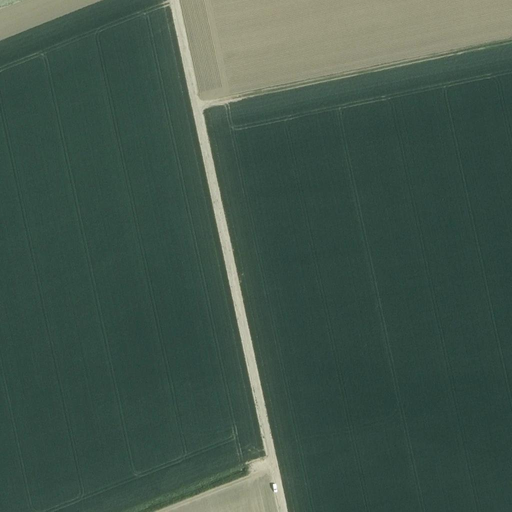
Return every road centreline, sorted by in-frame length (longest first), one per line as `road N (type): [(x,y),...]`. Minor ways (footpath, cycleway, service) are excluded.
road 1 (track): [(283,511),(174,0)]
road 2 (track): [(511,40),(197,106)]
